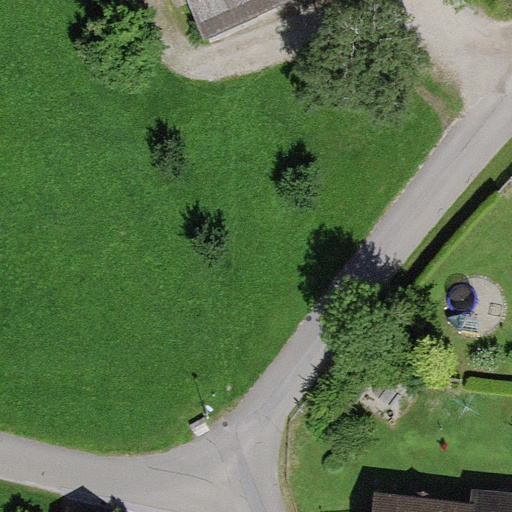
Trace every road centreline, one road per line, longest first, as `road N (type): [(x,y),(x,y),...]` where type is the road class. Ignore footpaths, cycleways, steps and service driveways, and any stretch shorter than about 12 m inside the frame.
road 1 (unclassified): [(224,473),(402,241),(511,116)]
road 2 (unclassified): [(0,457),(160,484),(224,473)]
